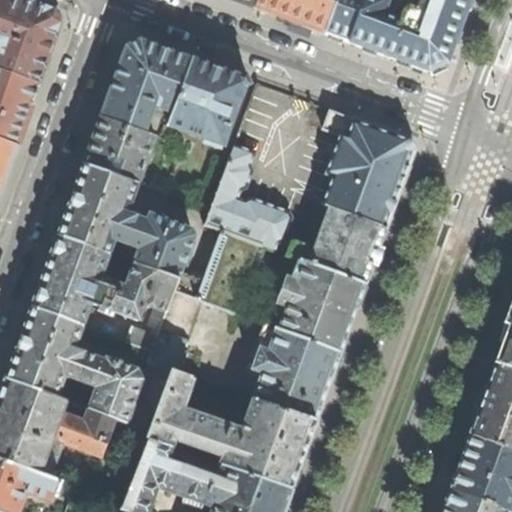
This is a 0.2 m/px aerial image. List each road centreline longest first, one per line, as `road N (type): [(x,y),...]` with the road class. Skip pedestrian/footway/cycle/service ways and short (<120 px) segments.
road 1 (secondary): [(467,125),(332,511)]
road 2 (residential): [(117,0),(467,125)]
road 3 (secondary): [(394,511),(511,197)]
road 4 (residential): [(0,290),(106,0)]
road 5 (secondary): [(510,0),(467,125)]
